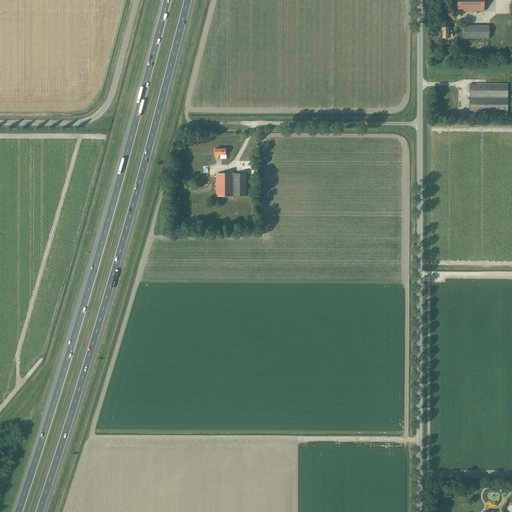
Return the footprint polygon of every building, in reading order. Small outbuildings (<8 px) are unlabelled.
[(484,11),(483,0),(457,0),(458,11),(484,11)] [(495,0),(497,13),(506,12),(505,0),(495,0)] [(489,26),(464,26),(464,39),(489,39),(489,26)] [(453,37),(453,33),(449,33),(449,27),(443,27),(443,39),(449,39),(449,37),(453,37)] [(508,84),(470,84),(470,112),(508,112),(508,84)] [(226,155),(226,149),(215,149),(215,155),(217,155),(217,159),(220,159),(220,155),(226,155)] [(246,196),(246,174),(216,174),(216,196),(246,196)]
